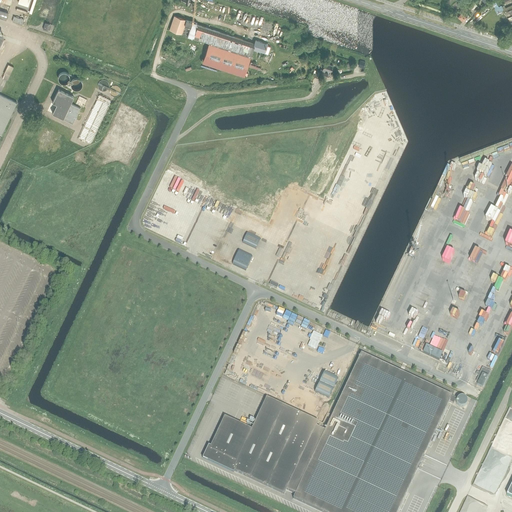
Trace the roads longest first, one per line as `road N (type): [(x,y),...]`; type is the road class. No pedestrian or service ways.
road 1 (unclassified): [(255,289),(131,225),(191,89)]
road 2 (unclassified): [(475,391),(255,289)]
road 3 (unclassified): [(161,489),(255,289)]
road 4 (tertiary): [(161,489),(0,412)]
road 5 (unclassified): [(191,89),(365,74)]
road 6 (track): [(323,79),(308,98),(215,111),(170,144)]
road 7 (secondary): [(511,53),(353,0)]
road 8 (unclassified): [(451,511),(510,387)]
road 9 (unknown): [(0,371),(48,278),(40,267)]
